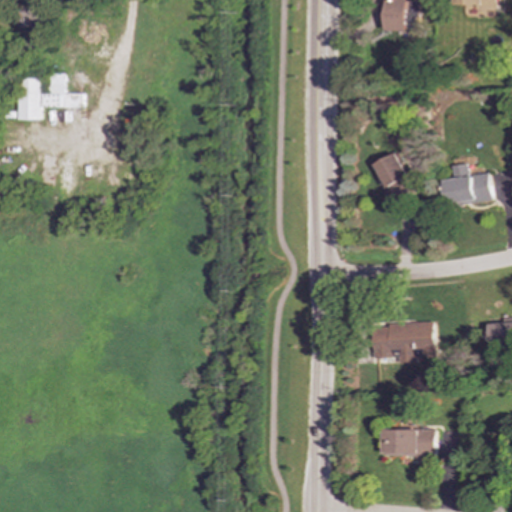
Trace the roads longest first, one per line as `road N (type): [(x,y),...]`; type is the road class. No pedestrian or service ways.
road 1 (secondary): [(317,511),(323,0)]
road 2 (residential): [(511,259),(323,278)]
